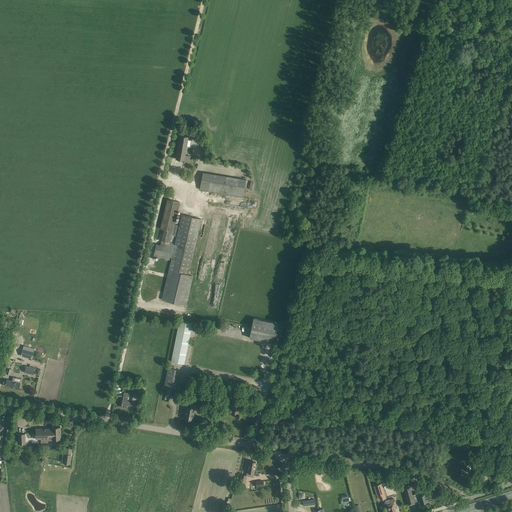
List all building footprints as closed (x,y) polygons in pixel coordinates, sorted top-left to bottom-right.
[(189,137),(185,136),(180,135),(176,159),(190,161),(191,156),(185,155),(189,137)] [(203,172),(200,189),(243,197),(246,180),(203,172)] [(180,202),(168,199),(161,229),(164,230),(161,240),(170,243),(180,202)] [(172,256),(169,270),(188,275),(201,219),(182,215),(174,248),(172,248),(170,256),(172,256)] [(170,256),(173,243),(170,243),(161,240),(160,245),(156,244),(153,256),(164,259),(164,260),(167,260),(167,259),(169,260),(170,256)] [(193,276),(188,275),(169,270),(162,299),(186,305),(193,276)] [(274,343),(278,323),(253,318),(249,338),(274,343)] [(184,364),(193,323),(179,320),(171,361),(184,364)] [(32,359),(34,351),(30,350),(31,348),(28,347),(27,349),(23,348),(21,356),(32,359)] [(168,365),(168,368),(164,387),(167,387),(166,394),(173,396),(175,389),(174,389),(177,374),(175,374),(176,369),(174,369),(174,366),(168,365)] [(35,368),(26,366),(24,373),(33,375),(35,368)] [(19,389),(20,384),(21,379),(13,377),(12,381),(6,380),(5,385),(15,387),(15,388),(19,389)] [(136,394),(129,393),(124,392),(122,403),(121,404),(122,404),(121,407),(122,407),(128,408),(134,409),(135,401),(136,394)] [(186,412),(186,414),(185,419),(192,420),(195,407),(197,407),(198,400),(188,399),(187,405),(189,406),(189,408),(186,407),(185,411),(186,412)] [(240,404),(232,403),(231,414),(238,415),(240,404)] [(49,438),(46,438),(46,439),(52,438),(52,439),(61,439),(60,426),(51,427),(52,428),(48,428),(49,438)] [(48,428),(36,429),(36,439),(46,439),(46,438),(49,438),(48,428)] [(65,453),(63,463),(70,464),(72,454),(65,453)] [(247,472),(254,473),(256,462),(249,461),(249,464),(248,464),(247,472)] [(468,464),(466,475),(472,477),(474,465),(468,464)] [(488,467),(483,467),(479,467),(478,483),(487,484),(488,467)] [(407,478),(401,480),(407,499),(409,505),(415,503),(414,502),(419,500),(420,503),(438,498),(436,492),(429,494),(428,492),(425,493),(425,491),(412,495),(407,478)] [(382,484),(375,487),(377,493),(379,493),(380,495),(384,494),(385,494),(382,484)] [(395,508),(397,507),(394,499),(390,500),(389,499),(385,501),(385,502),(385,503),(385,504),(386,505),(387,505),(389,509),(390,509),(390,511),(392,511),(396,511),(395,508)]
